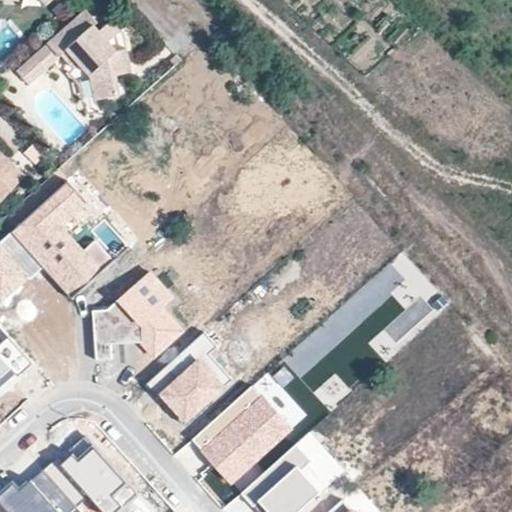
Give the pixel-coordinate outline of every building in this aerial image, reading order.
[(62,56),(68,50),(81,64),(81,65),(91,76),(96,100),(121,95),(117,76),(133,72),(127,48),(118,51),(110,42),(122,31),(112,20),(100,31),(94,25),(97,22),(85,9),(17,72),(23,78),(30,85),(62,56)] [(81,64),(68,50),(62,56),(75,70),(81,65),(81,64)] [(175,67),(183,60),(177,54),(170,60),(175,67)] [(0,202),(25,175),(0,151),(0,202)] [(93,212),(70,187),(19,234),(75,294),(88,282),(111,261),(93,241),(83,251),(68,235),(93,212)] [(43,268),(12,233),(0,243),(0,300),(3,304),(22,287),(43,268)] [(185,331),(165,308),(176,297),(150,271),(109,309),(94,310),(96,360),(112,359),(111,343),(123,342),(140,341),(155,358),(185,331)] [(32,363),(0,326),(0,378),(7,373),(13,367),(19,374),(32,363)] [(204,335),(148,383),(166,404),(184,425),(226,388),(224,386),(231,379),(208,354),(216,347),(204,335)] [(291,430),(253,387),(193,440),(210,459),(232,483),(291,430)] [(296,445),(242,493),(254,506),(259,501),(264,507),(268,511),(297,511),(320,492),(300,470),(310,461),(296,445)] [(56,458),(44,469),(77,504),(87,495),(102,511),(115,511),(122,506),(112,494),(125,482),(94,449),(81,461),(74,454),(69,458),(62,464),(56,458)] [(15,481),(0,494),(0,501),(10,511),(68,511),(77,504),(44,469),(29,484),(22,490),(15,481)] [(353,511),(343,500),(329,511),(353,511)]
